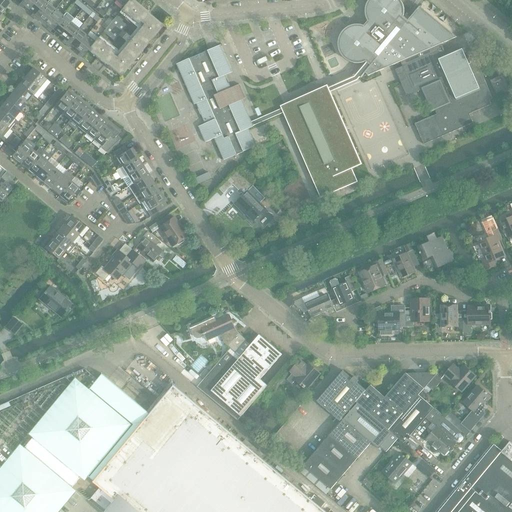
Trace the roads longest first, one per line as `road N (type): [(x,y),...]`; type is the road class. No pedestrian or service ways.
road 1 (residential): [(504,349),(322,351),(233,273)]
road 2 (unclassified): [(0,376),(233,273)]
road 3 (residential): [(233,273),(127,106)]
road 4 (residential): [(333,317),(419,280),(461,294),(500,279)]
road 5 (residential): [(120,101),(106,103),(22,33),(0,60)]
road 6 (residential): [(189,13),(331,0)]
road 7 (residential): [(110,241),(0,156)]
road 8 (unclassified): [(420,511),(508,405)]
